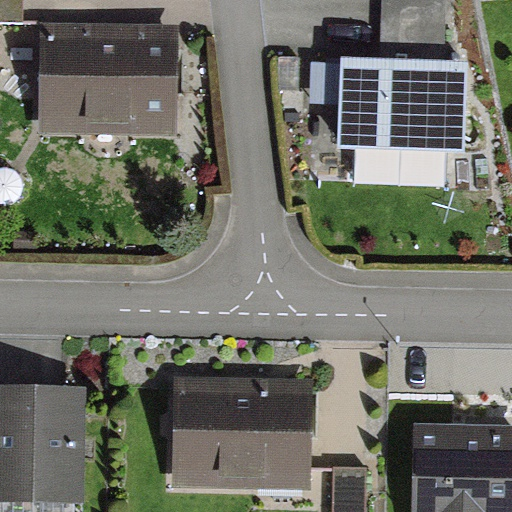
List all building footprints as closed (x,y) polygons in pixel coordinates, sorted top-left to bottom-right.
[(0,0),(0,25),(17,26),(17,0),(0,0)] [(440,0),(378,0),(377,52),(404,53),(403,71),(341,69),(338,147),(453,151),(456,73),(438,72),(440,0)] [(166,128),(167,38),(40,36),(39,126),(166,128)] [(300,482),(300,469),(301,392),(174,389),(172,480),(257,481),(257,471),(296,472),(296,482),(300,482)] [(0,497),(71,499),(72,398),(0,396),(0,497)] [(511,511),(511,437),(412,435),(410,511),(511,511)] [(360,511),(361,470),(328,469),(326,511),(360,511)]
